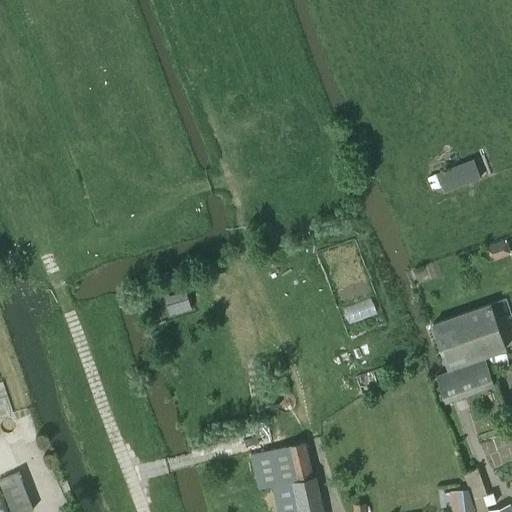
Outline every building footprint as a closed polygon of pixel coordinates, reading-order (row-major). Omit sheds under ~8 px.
[(444,190),(479,176),(473,159),(437,173),(444,190)] [(185,289),(164,295),(168,311),(189,307),(185,289)] [(506,349),(490,302),(431,322),(447,369),(506,349)] [(505,353),(489,356),(492,368),(508,365),(505,353)] [(494,385),(485,358),(435,375),(444,402),(494,385)] [(324,511),(317,476),(306,436),(249,452),(259,489),(273,485),(278,511),(324,511)] [(24,511),(33,509),(18,471),(0,477),(0,485),(10,511),(24,511)] [(452,488),(455,511),(474,510),(471,485),(452,488)] [(488,505),(497,502),(494,492),(484,495),(488,505)] [(353,511),(366,511),(366,502),(353,503),(353,511)]
